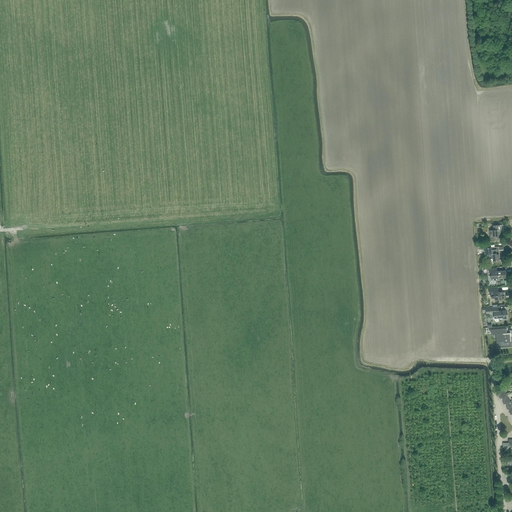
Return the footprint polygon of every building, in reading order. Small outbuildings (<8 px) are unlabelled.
[(503,229),(503,225),(500,225),(493,225),(493,230),(489,230),(490,241),(499,240),(498,236),(501,236),(501,230),(503,229)] [(493,261),(500,260),(499,256),(497,257),(497,253),(499,253),(499,247),(492,247),(492,249),(491,247),(485,248),(485,254),(488,254),(488,257),(489,257),(490,259),(493,259),(493,261)] [(505,274),(506,274),(506,270),(497,271),(497,268),(489,269),(489,272),(491,272),(491,276),(488,277),(489,284),(495,283),(495,280),(499,280),(499,278),(506,278),(505,274)] [(491,292),(491,298),(495,298),(495,300),(499,300),(499,299),(505,299),(505,295),(506,295),(505,291),(499,292),(498,288),(489,289),(489,292),(491,292)] [(499,311),(498,307),(482,308),(482,311),(486,311),(487,313),(494,312),(495,318),(499,318),(499,319),(507,318),(506,310),(499,311)] [(507,333),(506,329),(507,329),(507,328),(491,329),(491,330),(492,330),(492,333),(495,333),(497,333),(497,335),(497,338),(500,338),(501,338),(501,344),(500,344),(498,344),(498,347),(497,347),(497,348),(511,346),(511,342),(511,341),(511,339),(510,333),(507,333)]
